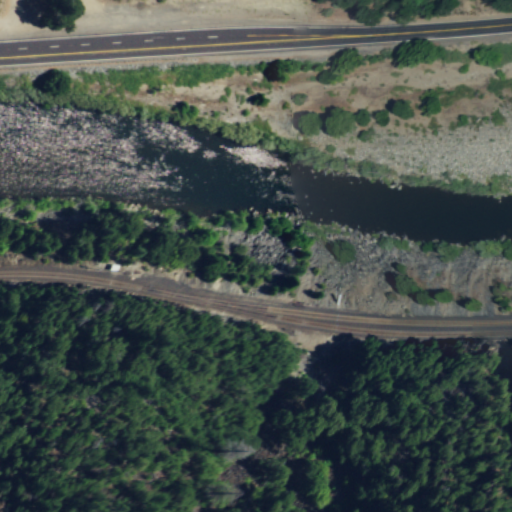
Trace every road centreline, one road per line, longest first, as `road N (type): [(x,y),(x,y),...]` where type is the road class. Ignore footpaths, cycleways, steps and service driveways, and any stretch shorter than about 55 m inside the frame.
road 1 (primary): [(364,34),(0,53)]
road 2 (primary): [(511,23),(364,34)]
